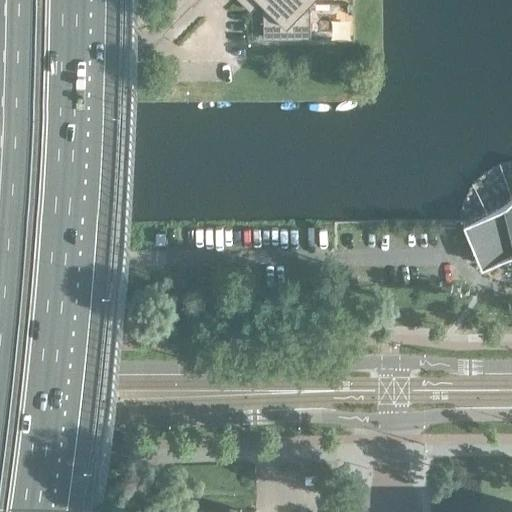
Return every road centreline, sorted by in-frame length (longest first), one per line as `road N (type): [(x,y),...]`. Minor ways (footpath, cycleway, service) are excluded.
road 1 (motorway): [(30,511),(62,198),(69,0)]
road 2 (tertiary): [(0,420),(392,420)]
road 3 (tertiary): [(391,363),(0,368)]
road 4 (motorway): [(5,0),(0,151)]
road 5 (unclassified): [(0,34),(138,34)]
road 6 (tertiary): [(511,366),(391,363)]
road 7 (tertiary): [(392,420),(511,414)]
